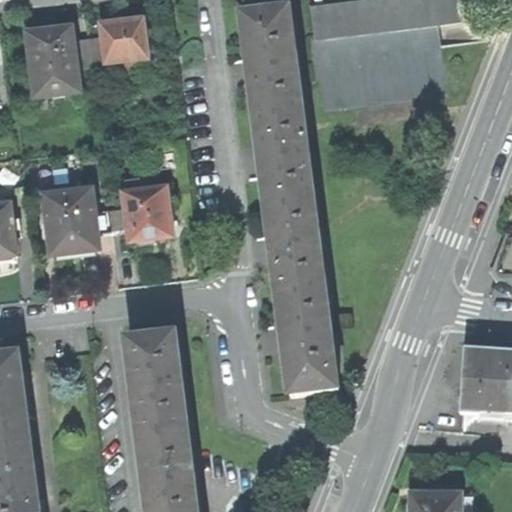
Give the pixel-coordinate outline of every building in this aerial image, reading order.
[(315,34),(315,36),(439,21),(481,15),(478,0),(351,0),(311,5),(315,34)] [(277,104),(303,101),(291,8),(244,14),(250,65),(257,117),(278,114),(277,104)] [(103,35),(107,62),(134,59),(148,57),(149,57),(144,17),(120,20),(102,22),(103,35)] [(320,76),(324,105),(447,90),(439,21),(315,36),(315,34),(308,35),(313,77),(320,76)] [(36,87),(80,81),(78,66),(75,38),(73,26),(49,29),(29,31),(36,87)] [(89,37),(93,64),(107,62),(103,35),(89,37)] [(78,66),(93,64),(89,37),(75,38),(78,66)] [(148,57),(134,59),(136,69),(150,67),(148,57)] [(81,91),(80,81),(36,87),(37,96),(81,91)] [(268,206),(289,203),(288,192),(314,189),(303,101),(277,104),(278,114),(257,117),(262,161),(268,206)] [(128,179),(129,192),(144,190),(142,178),(128,179)] [(131,225),(133,240),(138,239),(139,244),(150,243),(160,242),(160,236),(175,234),(169,187),(144,190),(129,192),(127,193),(131,224),(131,225)] [(46,194),(54,255),(76,252),(101,249),(99,229),(95,198),(94,189),(46,194)] [(314,189),(288,192),(289,203),(268,206),(273,248),(279,295),(300,292),(299,282),(325,278),(314,189)] [(110,196),(113,228),(131,225),(131,224),(127,193),(109,195),(110,196)] [(110,196),(95,198),(99,229),(113,228),(110,196)] [(0,262),(16,260),(15,255),(18,255),(11,205),(0,206),(0,262)] [(511,235),(510,236),(498,270),(502,279),(511,280),(511,235)] [(300,292),(279,295),(285,339),(292,394),(339,388),(325,278),(299,282),(300,292)] [(142,437),(190,431),(178,334),(130,340),(136,390),(142,437)] [(511,353),(466,350),(464,379),(467,379),(465,410),(507,412),(507,416),(511,416),(511,353)] [(0,463),(33,459),(26,407),(20,355),(0,357),(0,463)] [(200,511),(190,431),(142,437),(148,487),(151,511),(200,511)] [(0,511),(39,511),(39,509),(33,459),(0,463),(0,511)] [(414,511),(462,511),(462,495),(447,495),(447,492),(434,492),(434,495),(414,495),(414,511)] [(462,495),(462,511),(473,511),(473,496),(462,495)]
